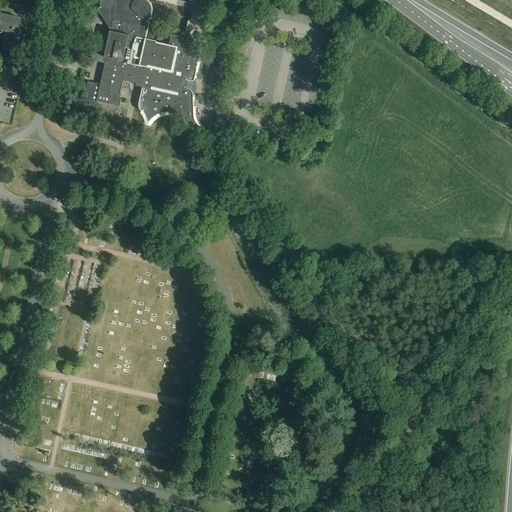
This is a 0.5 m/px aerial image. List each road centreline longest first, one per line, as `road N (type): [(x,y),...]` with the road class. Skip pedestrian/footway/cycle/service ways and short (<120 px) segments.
road 1 (unclassified): [(230,0),(210,86),(221,156),(405,431),(351,511)]
road 2 (primary): [(398,0),(511,84)]
road 3 (residential): [(65,0),(34,136)]
